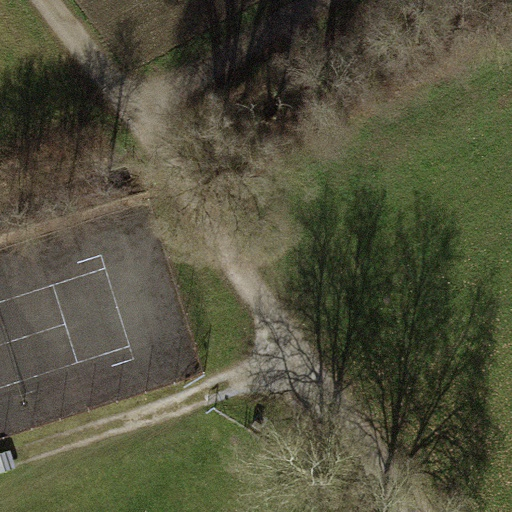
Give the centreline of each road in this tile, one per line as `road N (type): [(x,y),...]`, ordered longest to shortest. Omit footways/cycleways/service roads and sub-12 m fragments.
road 1 (track): [(129,115),(415,511)]
road 2 (track): [(315,0),(129,115)]
road 3 (track): [(45,0),(129,115)]
